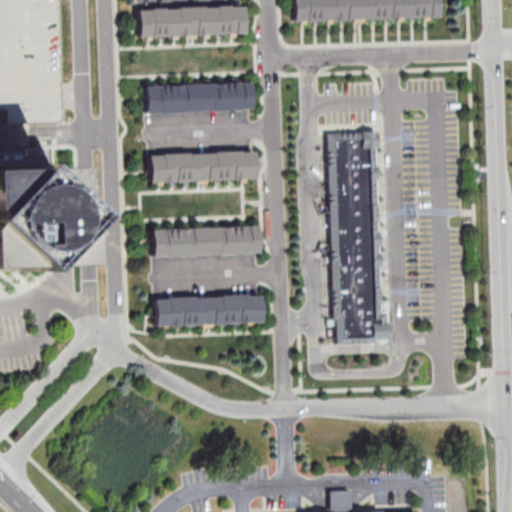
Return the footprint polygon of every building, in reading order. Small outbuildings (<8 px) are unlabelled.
[(0,0),(0,122),(58,120),(54,0),(0,0)] [(289,0),(435,0),(436,16),(290,22),(289,0)] [(134,10),(241,6),(242,33),(135,38),(134,10)] [(141,85),(248,81),(249,108),(142,113),(141,85)] [(325,131),(375,130),(380,342),(330,343),(325,131)] [(0,166),(41,165),(39,145),(0,146),(0,166)] [(143,155),(250,150),(251,178),(144,183),(143,155)] [(41,165),(0,166),(0,264),(45,262),(41,165)] [(147,228),(254,224),(255,252),(148,256),(147,228)] [(150,298),(257,294),(258,321),(151,326),(150,298)] [(328,491),(328,511),(348,511),(348,491),(328,491)]
